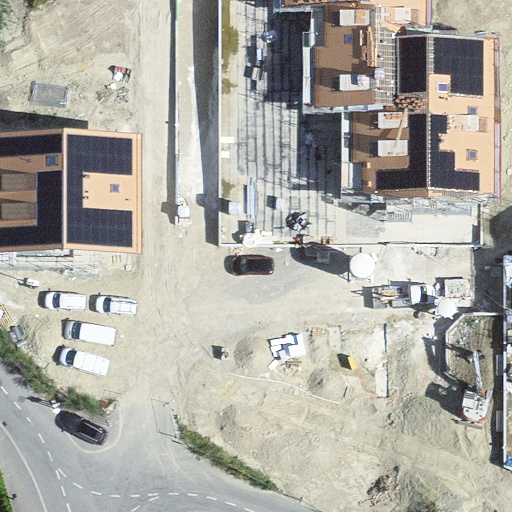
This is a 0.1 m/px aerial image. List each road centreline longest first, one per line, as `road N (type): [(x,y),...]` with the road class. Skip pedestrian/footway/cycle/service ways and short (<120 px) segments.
road 1 (unknown): [(132,500),(134,404),(103,303),(105,254),(151,201),(255,114),(495,301)]
road 2 (residential): [(250,511),(203,497),(158,495),(74,510)]
road 3 (residential): [(0,387),(29,420),(74,510)]
road 4 (unknown): [(255,114),(181,27),(175,0)]
